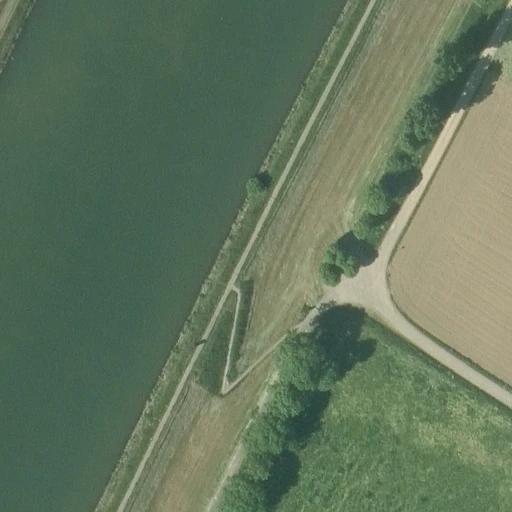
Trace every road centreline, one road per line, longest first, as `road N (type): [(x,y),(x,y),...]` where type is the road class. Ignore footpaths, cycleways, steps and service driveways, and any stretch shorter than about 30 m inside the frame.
road 1 (unclassified): [(350,288),(387,239),(511,6)]
road 2 (unclassified): [(214,511),(295,341),(350,288)]
road 3 (unclassified): [(511,398),(350,288)]
